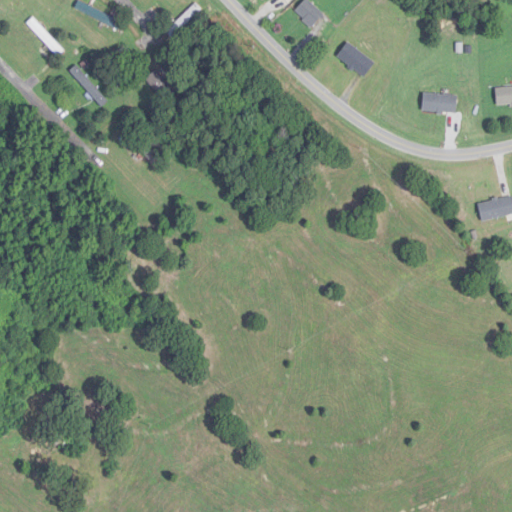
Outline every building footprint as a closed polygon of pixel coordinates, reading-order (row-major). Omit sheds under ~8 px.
[(25,5),(19,0),(7,0),(19,11),(25,5)] [(313,27),(325,14),(308,0),(305,0),(295,12),(313,27)] [(77,10),(119,29),(123,21),(80,2),(77,10)] [(201,10),(196,4),(183,18),(189,23),(201,10)] [(28,24),(59,55),(65,50),(34,19),(28,24)] [(338,57),(365,78),(376,63),(349,42),(338,57)] [(74,70),(101,107),(107,103),(80,66),(74,70)] [(164,99),(174,90),(156,71),(147,79),(164,99)] [(511,104),(511,86),(498,87),(498,105),(511,104)] [(457,113),(457,94),(424,94),(424,113),(457,113)] [(511,195),(479,204),(484,222),(511,214),(511,195)]
